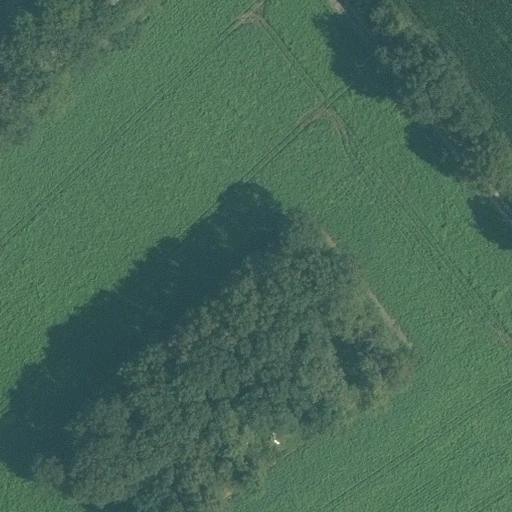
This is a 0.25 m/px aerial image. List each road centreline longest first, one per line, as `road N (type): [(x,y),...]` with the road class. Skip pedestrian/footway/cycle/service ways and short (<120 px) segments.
road 1 (track): [(511,222),(341,0)]
road 2 (secondary): [(0,93),(101,0)]
